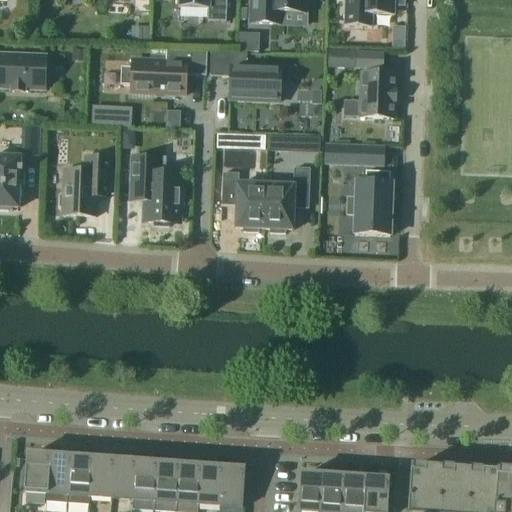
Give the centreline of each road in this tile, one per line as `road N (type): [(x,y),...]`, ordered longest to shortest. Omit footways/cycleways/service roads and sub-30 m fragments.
road 1 (residential): [(511,278),(198,272),(0,251)]
road 2 (residential): [(263,419),(0,400)]
road 3 (residential): [(511,428),(263,419)]
